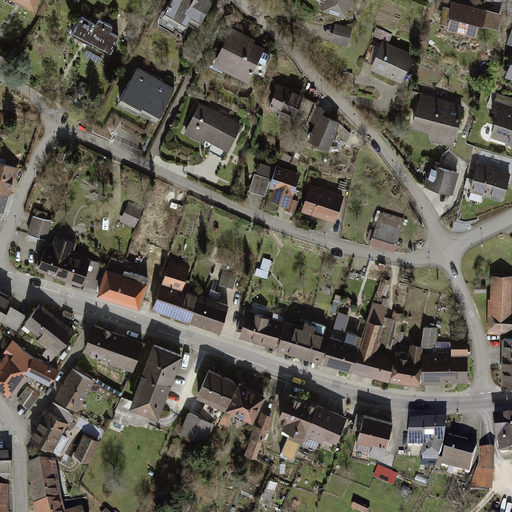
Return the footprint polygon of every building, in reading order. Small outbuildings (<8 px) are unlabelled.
[(40,0),(13,0),(35,11),(40,0)] [(172,0),(165,13),(183,23),(188,14),(200,21),(211,0),(172,0)] [(351,0),(324,0),(322,10),(347,16),(351,0)] [(483,10),(454,3),(448,29),(476,35),(483,10)] [(501,16),(486,12),(483,24),(498,28),(501,16)] [(95,24),(81,17),(74,32),(109,51),(117,36),(109,32),(112,27),(98,19),(95,24)] [(352,29),(337,25),(333,40),(348,44),(352,29)] [(265,44),(232,28),(215,62),(248,79),(265,44)] [(413,55),(383,41),(371,68),(402,81),(413,55)] [(175,87),(137,69),(122,99),(160,117),(175,87)] [(352,76),(344,74),(342,83),(350,85),(352,76)] [(301,94),(280,85),(271,104),(293,114),(301,94)] [(465,105),(422,93),(412,128),(429,133),(432,141),(453,147),(465,105)] [(511,97),(499,93),(494,108),(498,109),(499,104),(511,108),(511,97)] [(315,103),(305,99),(296,119),(306,123),(315,103)] [(240,122),(199,103),(186,131),(227,150),(240,122)] [(511,108),(499,104),(498,109),(488,137),(511,144),(511,108)] [(339,122),(320,115),(311,140),(329,147),(339,122)] [(350,134),(342,126),(337,138),(348,141),(350,134)] [(511,159),(486,152),(483,163),(511,171),(511,159)] [(18,167),(0,161),(0,189),(10,192),(18,167)] [(511,174),(481,165),(472,193),(502,202),(511,174)] [(302,173),(278,166),(270,188),(276,190),(273,200),(291,206),(302,173)] [(458,174),(434,166),(427,187),(451,194),(458,174)] [(268,178),(256,175),(252,192),(264,195),(268,178)] [(342,198),(312,188),(305,212),(334,222),(342,198)] [(143,209),(130,204),(124,220),(136,225),(143,209)] [(36,215),(52,220),(54,214),(38,209),(36,215)] [(406,223),(383,215),(373,243),(396,251),(406,223)] [(53,223),(34,217),(28,234),(47,240),(53,223)] [(53,246),(46,244),(37,269),(82,284),(91,258),(74,253),(77,244),(56,237),(53,246)] [(171,248),(151,241),(143,268),(163,274),(171,248)] [(273,261),(266,260),(261,277),(268,279),(273,261)] [(105,266),(92,262),(85,284),(98,288),(105,266)] [(187,266),(170,262),(165,282),(181,287),(187,266)] [(235,287),(239,273),(225,269),(221,283),(235,287)] [(145,282),(108,270),(100,293),(138,305),(145,282)] [(511,277),(493,277),(492,333),(511,333),(511,277)] [(198,296),(162,285),(154,311),(190,322),(198,296)] [(0,321),(17,331),(25,316),(8,306),(11,301),(0,294),(0,321)] [(230,308),(201,298),(192,322),(222,332),(230,308)] [(74,333),(41,307),(25,328),(50,347),(44,354),(52,360),(74,333)] [(336,326),(348,330),(352,314),(340,311),(336,326)] [(282,326),(247,315),(240,337),(275,348),(282,326)] [(383,325),(369,321),(354,371),(390,380),(392,355),(375,351),(383,325)] [(326,338),(286,326),(279,350),(319,362),(326,338)] [(438,329),(425,327),(423,346),(437,347),(438,329)] [(142,345),(98,330),(89,356),(133,371),(142,345)] [(358,347),(332,340),(326,364),(351,371),(358,347)] [(467,340),(452,340),(453,353),(468,353),(467,340)] [(34,361),(14,344),(0,363),(0,386),(9,395),(25,374),(47,385),(57,371),(34,361)] [(181,356),(153,346),(131,408),(158,418),(181,356)] [(409,353),(395,350),(393,380),(418,384),(424,348),(411,346),(409,353)] [(469,357),(425,356),(425,382),(468,383),(469,357)] [(235,383),(208,372),(197,398),(224,409),(235,383)] [(95,384),(76,373),(61,400),(80,411),(95,384)] [(226,410),(252,422),(264,397),(238,385),(226,410)] [(344,419),(289,396),(278,420),(285,423),(283,428),(291,432),(280,458),(295,464),(310,430),(335,441),(344,419)] [(207,404),(202,416),(216,421),(220,410),(207,404)] [(75,417),(55,407),(50,417),(70,427),(75,417)] [(273,418),(263,414),(246,457),(257,461),(273,418)] [(213,423),(189,415),(182,434),(206,442),(213,423)] [(65,427),(44,417),(32,441),(53,451),(65,427)] [(511,417),(494,419),(496,445),(502,445),(503,457),(511,456),(511,417)] [(392,425),(364,419),(360,442),(374,445),(371,455),(385,458),(392,425)] [(441,466),(442,422),(413,421),(412,449),(421,449),(421,466),(441,466)] [(100,443),(85,438),(78,459),(92,464),(100,443)] [(477,448),(452,441),(443,469),(468,476),(477,448)] [(494,452),(482,452),(479,469),(472,492),(489,492),(494,452)] [(359,459),(349,456),(346,466),(356,469),(359,459)] [(9,458),(0,457),(0,483),(9,483),(9,458)] [(55,463),(27,468),(34,509),(57,504),(63,503),(55,463)] [(392,472),(378,467),(375,478),(388,483),(392,472)] [(8,511),(8,491),(0,490),(0,511),(8,511)] [(367,511),(369,508),(356,503),(353,511),(356,511),(367,511)]
